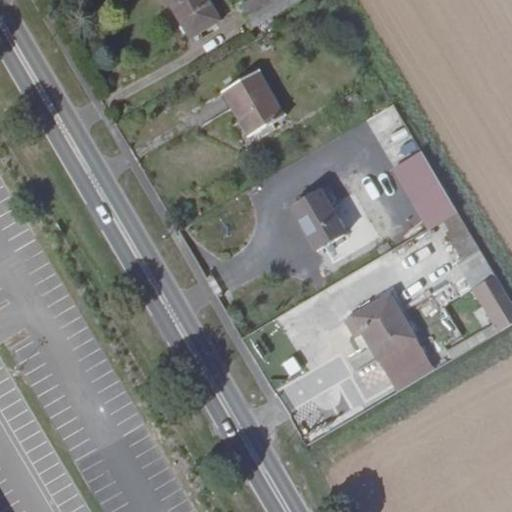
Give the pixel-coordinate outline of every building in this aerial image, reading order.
[(221,22),(208,0),(165,0),(190,40),(221,22)] [(253,29),(302,0),(252,0),(241,7),(253,29)] [(258,72),(223,93),(249,139),(285,118),(258,72)] [(444,221),(458,213),(422,152),(395,169),(431,229),(444,221)] [(318,253),(326,248),(334,261),(360,246),(352,233),(346,236),(320,192),(292,208),(318,253)] [(465,260),(480,251),(458,213),(444,221),(456,240),(454,241),(465,260)] [(511,326),(511,304),(496,277),(474,289),(500,333),(511,326)] [(390,381),(428,359),(391,297),(353,318),(363,336),(390,381)] [(356,340),(363,336),(353,318),(346,323),(356,340)] [(325,411),(358,393),(339,359),(279,393),(290,411),(317,396),(325,411)] [(398,394),(435,372),(428,359),(390,381),(398,394)]
